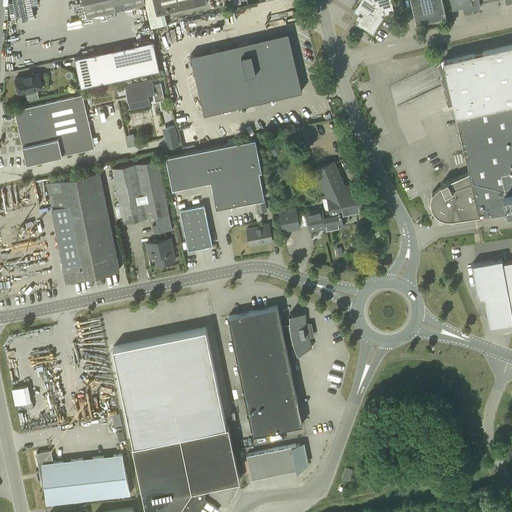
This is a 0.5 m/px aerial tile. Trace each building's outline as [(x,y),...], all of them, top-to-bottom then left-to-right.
[(144,0),(82,0),(86,16),(145,3),(144,0)] [(152,0),(156,14),(207,3),(206,0),(152,0)] [(394,10),(391,0),(361,0),(355,11),(360,14),(361,16),(361,18),(358,23),(373,32),(385,11),(394,10)] [(410,0),(416,23),(446,16),(442,0),(410,0)] [(450,0),(453,9),(462,7),(464,12),(466,11),(468,13),(471,12),(472,10),(478,8),(480,6),(478,0),(450,0)] [(204,113),(302,90),(290,39),(288,31),(190,54),(204,113)] [(159,69),(153,40),(133,44),(140,73),(159,69)] [(430,198),(430,200),(430,205),(431,207),(433,211),(434,212),(438,216),(439,217),(444,219),(445,219),(450,219),(452,219),(477,216),(511,210),(511,43),(443,60),(444,61),(437,64),(442,76),(440,77),(443,84),(444,87),(449,85),(453,104),(469,171),(440,184),(441,187),(435,193),(432,192),(431,193),(430,198)] [(81,86),(102,81),(96,53),(75,57),(81,86)] [(18,93),(42,88),(39,73),(15,78),(18,93)] [(154,91),(152,81),(145,82),(145,81),(125,85),(130,109),(150,105),(147,93),(154,91)] [(95,147),(82,94),(14,110),(19,133),(25,155),(26,163),(95,147)] [(149,120),(148,112),(142,113),(142,115),(135,116),(136,122),(149,120)] [(307,142),(322,136),(315,121),(300,127),(307,142)] [(167,148),(179,145),(174,124),(162,127),(167,148)] [(264,197),(258,171),(262,170),(255,138),(185,152),(166,156),(167,160),(172,188),(211,180),(216,207),(264,197)] [(172,229),(158,159),(112,169),(123,223),(157,216),(159,224),(152,225),(154,233),(172,229)] [(334,161),(315,169),(328,199),(331,211),(339,209),(340,214),(363,209),(359,190),(351,191),(350,186),(345,187),(334,161)] [(59,216),(54,217),(65,270),(63,270),(66,282),(84,279),(84,277),(93,275),(119,269),(100,171),(47,182),(52,207),(57,206),(59,216)] [(258,212),(267,211),(265,200),(256,202),(258,212)] [(188,249),(212,244),(204,204),(180,209),(188,249)] [(295,206),(279,210),(279,211),(283,230),(299,227),(295,206)] [(326,229),(343,226),(340,214),(339,209),(331,211),(322,212),(322,209),(307,212),(310,229),(325,226),(326,229)] [(273,240),(269,223),(268,223),(269,225),(264,226),(264,225),(247,228),(250,244),(263,241),(264,242),(273,240)] [(174,260),(170,238),(147,242),(150,257),(157,255),(159,263),(157,263),(174,260)] [(511,261),(502,263),(502,259),(472,264),(477,297),(484,296),(488,316),(490,326),(511,321),(511,261)] [(285,342),(282,325),(278,305),(228,315),(239,367),(289,357),(285,342)] [(282,325),(285,342),(293,340),(298,353),(312,347),(308,337),(312,336),(309,323),(305,323),(305,313),(290,313),(290,323),(282,325)] [(207,327),(113,346),(134,444),(133,445),(147,511),(192,511),(194,509),(196,506),(200,499),(202,496),(206,491),(205,486),(240,479),(229,424),(228,425),(207,327)] [(246,404),(297,395),(289,357),(239,367),(246,404)] [(12,387),(15,403),(31,401),(28,384),(12,387)] [(297,395),(246,404),(252,434),(302,424),(297,395)] [(252,478),(302,468),(300,462),(304,461),(301,443),(247,453),(252,478)] [(54,461),(51,449),(36,453),(40,473),(41,475),(41,478),(43,487),(46,487),(48,503),(86,498),(131,493),(123,453),(54,461)] [(349,480),(353,468),(346,466),(342,477),(349,480)]
